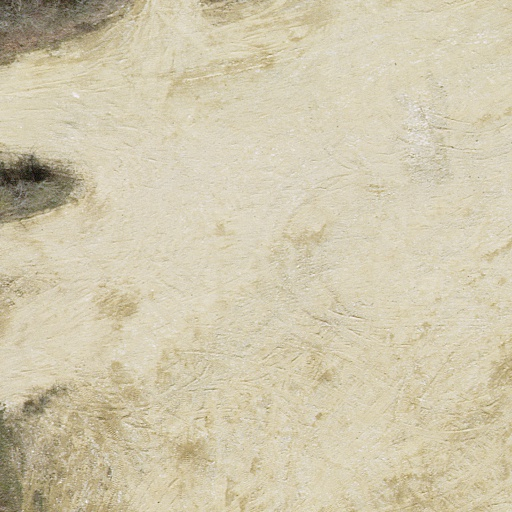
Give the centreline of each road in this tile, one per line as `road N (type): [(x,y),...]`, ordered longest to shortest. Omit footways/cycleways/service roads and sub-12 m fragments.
road 1 (track): [(507,0),(100,213),(0,232)]
road 2 (track): [(511,223),(296,289),(0,360)]
road 3 (track): [(441,0),(0,104)]
road 4 (track): [(511,291),(296,289)]
